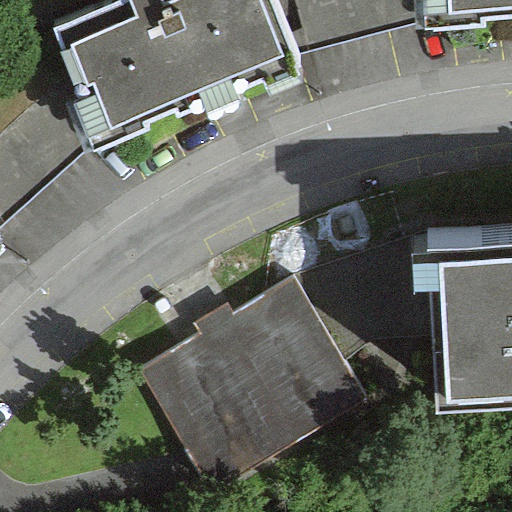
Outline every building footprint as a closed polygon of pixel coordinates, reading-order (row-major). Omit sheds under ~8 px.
[(284,0),(76,0),(39,16),(64,77),(87,132),(227,74),(261,60),(267,75),(304,60),(304,47),(284,0)] [(425,0),(295,0),(309,45),(435,13),(436,2),(425,3),(425,0)] [(0,131),(0,197),(11,211),(92,143),(87,132),(64,77),(0,131)] [(511,209),(412,215),(413,233),(414,256),(429,256),(433,324),(435,372),(511,367),(511,209)] [(296,269),(347,352),(372,327),(433,324),(429,256),(414,256),(413,233),(296,269)] [(347,352),(296,269),(235,306),(228,294),(209,305),(194,314),(203,329),(143,366),(199,458),(215,484),(370,390),(347,352)]
